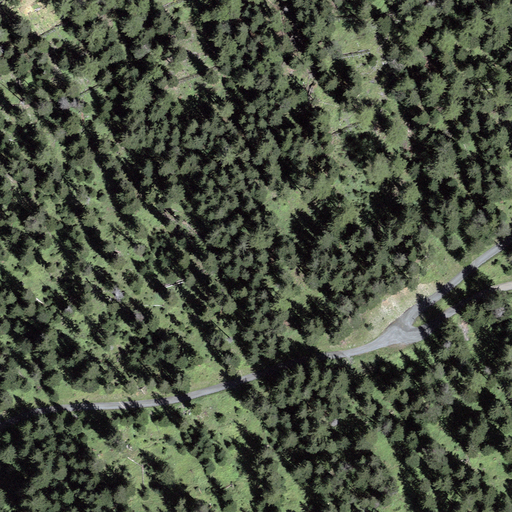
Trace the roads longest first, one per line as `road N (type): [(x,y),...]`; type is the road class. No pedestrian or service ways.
road 1 (track): [(395,322),(215,380),(0,413)]
road 2 (track): [(511,234),(401,300),(394,312),(401,326),(453,293),(511,279)]
